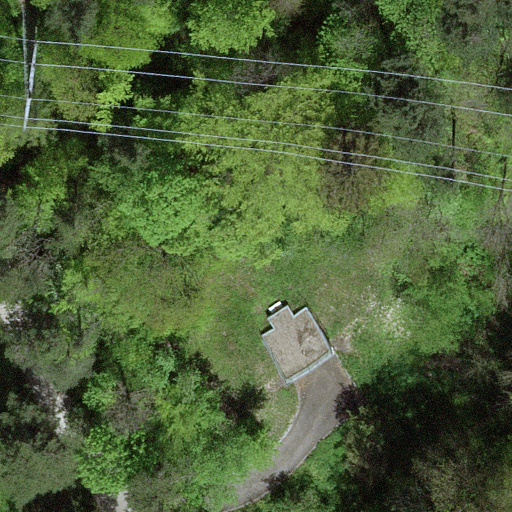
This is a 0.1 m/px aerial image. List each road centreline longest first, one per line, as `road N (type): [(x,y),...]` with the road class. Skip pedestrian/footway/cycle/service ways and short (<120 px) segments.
road 1 (track): [(0,210),(27,334),(46,380),(126,511)]
road 2 (track): [(511,391),(422,462),(378,511)]
